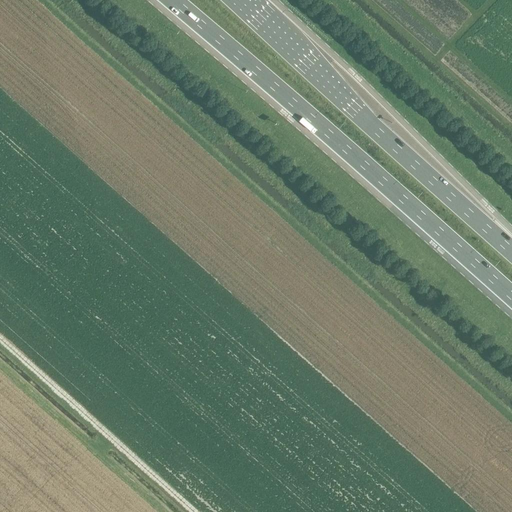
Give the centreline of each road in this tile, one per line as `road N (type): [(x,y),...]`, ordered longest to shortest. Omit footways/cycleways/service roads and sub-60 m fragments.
road 1 (primary): [(172,0),(511,295)]
road 2 (primary): [(511,250),(233,0)]
